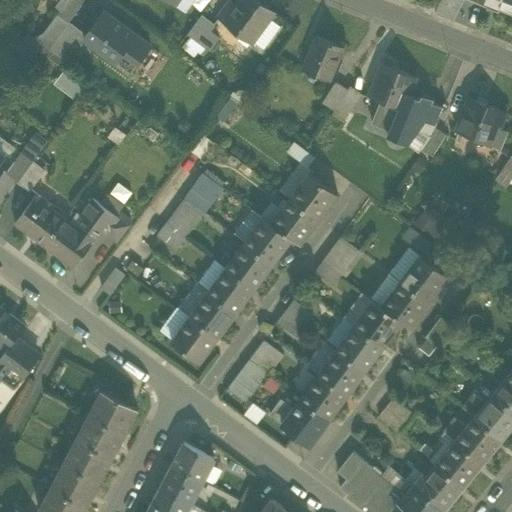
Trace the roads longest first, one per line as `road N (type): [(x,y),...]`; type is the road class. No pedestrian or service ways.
road 1 (unclassified): [(195,402),(350,191)]
road 2 (unclassified): [(305,485),(459,274)]
road 3 (residential): [(180,391),(0,258)]
road 4 (residential): [(337,0),(511,69)]
road 5 (residential): [(305,485),(195,402)]
road 6 (residential): [(119,511),(180,391)]
